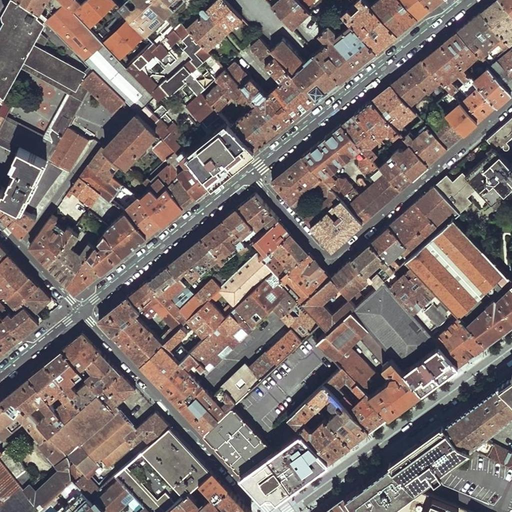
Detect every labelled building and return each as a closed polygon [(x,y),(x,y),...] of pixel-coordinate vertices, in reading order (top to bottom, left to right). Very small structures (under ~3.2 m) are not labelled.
[(69,171),(93,138),(76,128),(69,139),(62,135),(88,86),(113,110),(126,98),(89,62),(85,70),(43,46),(48,38),(37,30),(43,19),(37,15),(38,13),(20,0),(12,0),(5,12),(6,15),(14,20),(0,45),(0,91),(3,93),(19,64),(72,93),(53,130),(59,133),(52,143),(5,119),(1,126),(0,127),(0,135),(63,168),(69,171)] [(20,0),(38,13),(37,15),(43,19),(55,27),(89,62),(126,98),(138,110),(154,94),(126,65),(63,0),(20,0)] [(63,0),(126,65),(153,40),(146,33),(120,5),(114,0),(83,0),(81,3),(78,0),(63,0)] [(125,0),(120,5),(146,33),(163,17),(174,28),(181,21),(184,18),(174,7),(181,0),(125,0)] [(227,1),(226,0),(215,0),(205,9),(204,9),(203,8),(201,9),(200,9),(200,12),(201,13),(186,26),(208,49),(243,18),(227,1)] [(277,0),(272,5),(293,27),(311,12),(306,7),(299,0),(277,0)] [(352,21),(353,21),(380,49),(389,41),(400,32),(372,2),(369,0),(357,0),(361,4),(354,11),(350,6),(343,12),(352,21)] [(408,27),(418,18),(401,0),(374,0),(372,2),(400,32),(408,27)] [(425,13),(432,7),(425,0),(401,0),(418,18),(425,13)] [(481,11),(510,44),(511,41),(511,12),(500,0),(494,0),(489,4),(481,11)] [(511,0),(500,0),(511,12),(511,0)] [(469,21),(458,30),(479,54),(488,65),(511,90),(511,89),(511,46),(510,44),(481,11),(469,21)] [(311,14),(299,25),(308,34),(309,32),(320,23),(311,14)] [(180,145),(183,148),(211,183),(221,176),(243,158),(255,148),(232,123),(220,111),(201,91),(225,68),(208,49),(186,26),(181,21),(174,28),(156,44),(153,40),(126,65),(154,94),(138,110),(139,111),(156,129),(163,136),(175,150),(180,145)] [(336,29),(329,22),(324,27),(359,65),(368,58),(380,49),(353,21),(352,21),(336,35),(335,34),(336,29)] [(324,27),(320,23),(309,32),(314,38),(319,33),(325,38),(329,39),(330,40),(316,52),(341,79),(350,73),(359,65),(324,27)] [(442,43),(462,66),(475,54),(476,57),(479,54),(458,30),(449,37),(442,43)] [(272,50),(260,37),(252,44),(283,78),(266,94),(234,60),(225,68),(280,128),(298,114),(316,100),(290,71),(291,70),(272,50)] [(341,79),(316,52),(304,61),(283,39),(272,50),(291,70),(290,71),(316,100),(328,90),(341,79)] [(453,91),(458,86),(452,78),(457,73),(464,81),(470,75),(462,66),(442,43),(432,50),(422,58),(442,80),(450,89),(453,91)] [(427,90),(430,92),(442,80),(422,58),(416,63),(409,69),(427,90)] [(486,68),(488,70),(475,81),(497,104),(504,97),(511,90),(488,65),(486,68)] [(280,128),(225,68),(201,91),(220,111),(222,109),(221,106),(234,94),(243,103),(244,102),(250,108),(232,123),(255,148),(268,138),(280,128)] [(391,83),(410,105),(427,90),(409,69),(400,76),(391,83)] [(487,112),(497,104),(475,81),(470,75),(464,81),(458,86),(453,91),(478,120),(487,112)] [(372,99),(397,128),(416,111),(410,105),(391,83),(372,99)] [(450,89),(443,95),(451,105),(446,110),(465,132),(471,126),(478,120),(453,91),(450,89)] [(0,113),(0,114),(6,117),(14,101),(3,93),(0,91),(0,102),(4,106),(0,113)] [(356,111),(378,136),(388,127),(395,135),(400,131),(397,128),(372,99),(356,111)] [(436,110),(440,115),(429,125),(447,147),(456,139),(465,132),(446,110),(442,105),(436,110)] [(122,160),(124,162),(134,152),(140,157),(146,151),(140,145),(156,129),(139,111),(106,146),(122,160)] [(372,157),(377,153),(369,144),(378,136),(356,111),(342,123),(372,157)] [(511,116),(497,130),(457,165),(435,184),(460,212),(471,201),(467,196),(477,188),(492,204),(511,185),(511,277),(511,278),(511,116)] [(422,129),(413,136),(408,131),(404,134),(404,135),(413,144),(429,163),(438,155),(447,147),(429,125),(424,120),(422,118),(417,122),(422,129)] [(372,157),(342,123),(322,139),(303,154),(341,197),(363,221),(400,188),(380,165),(372,157)] [(0,196),(31,212),(63,168),(0,135),(0,196)] [(175,150),(163,136),(153,146),(165,160),(167,158),(175,150)] [(109,178),(112,174),(114,170),(109,167),(113,162),(118,165),(122,160),(106,146),(103,143),(96,153),(89,162),(109,178)] [(429,163),(413,144),(406,150),(397,148),(394,153),(414,176),(421,170),(429,163)] [(158,192),(166,183),(172,177),(176,173),(178,171),(197,194),(204,189),(211,183),(183,148),(178,153),(175,150),(167,158),(171,162),(151,180),(147,176),(144,179),(152,186),(158,192)] [(407,182),(414,176),(394,153),(380,165),(400,188),(407,182)] [(273,180),(298,208),(300,205),(298,202),(321,183),(323,185),(321,188),(326,193),(328,192),(331,194),(306,217),(312,223),(341,197),(303,154),(296,159),(280,172),(273,178),(273,180)] [(123,182),(128,186),(138,174),(134,171),(124,162),(122,160),(118,165),(114,170),(112,174),(123,182)] [(110,198),(111,199),(123,182),(112,174),(109,178),(89,162),(84,169),(80,175),(101,191),(96,198),(100,201),(105,194),(110,198)] [(144,179),(147,176),(138,167),(134,171),(138,174),(144,179)] [(191,200),(197,194),(178,171),(176,173),(179,177),(175,180),(172,177),(166,183),(184,205),(191,200)] [(75,182),(70,188),(73,191),(91,205),(96,198),(101,191),(80,175),(75,182)] [(174,213),(184,205),(166,183),(158,192),(152,186),(140,196),(163,222),(174,213)] [(439,226),(441,229),(436,234),(419,248),(414,253),(406,260),(486,344),(496,337),(511,325),(511,324),(511,278),(456,216),(460,212),(435,184),(425,192),(416,200),(435,222),(439,226)] [(245,200),(237,206),(257,229),(266,221),(270,225),(279,218),(257,192),(254,193),(245,200)] [(140,196),(139,195),(124,209),(147,234),(155,228),(163,222),(140,196)] [(23,235),(37,215),(31,212),(0,196),(0,211),(13,226),(22,235),(23,235)] [(332,246),(334,247),(363,221),(341,197),(312,223),(323,235),(332,246)] [(142,238),(147,234),(124,209),(111,199),(110,198),(105,204),(116,212),(118,213),(120,214),(108,225),(103,231),(124,253),(130,248),(142,238)] [(402,213),(389,224),(406,245),(414,253),(419,248),(413,242),(435,222),(416,200),(402,213)] [(231,211),(225,216),(246,238),(257,229),(237,206),(231,211)] [(48,262),(73,229),(68,225),(66,227),(63,232),(52,223),(57,217),(52,213),(31,242),(30,244),(39,253),(48,262)] [(213,226),(202,235),(220,255),(219,257),(222,261),(240,246),(243,249),(250,244),(246,238),(225,216),(213,226)] [(285,225),(279,218),(270,225),(261,233),(254,239),(267,253),(291,231),(285,225)] [(52,223),(63,232),(66,227),(55,219),(52,223)] [(379,233),(370,240),(396,269),(400,265),(393,257),(406,245),(389,224),(379,233)] [(95,243),(96,241),(90,236),(79,251),(70,244),(81,230),(76,225),(73,229),(48,262),(58,273),(67,283),(90,250),(95,243)] [(114,261),(124,253),(103,231),(98,238),(102,242),(97,245),(95,243),(90,250),(105,268),(114,261)] [(296,236),(291,231),(267,253),(262,257),(274,270),(280,276),(309,251),(296,236)] [(167,264),(178,276),(185,270),(192,278),(219,257),(220,255),(202,235),(183,250),(167,264)] [(3,244),(0,240),(0,259),(9,251),(3,244)] [(396,269),(370,240),(361,249),(352,257),(370,277),(373,281),(377,285),(385,279),(394,270),(396,269)] [(89,280),(105,268),(90,250),(67,283),(75,292),(89,280)] [(15,257),(9,251),(0,259),(0,280),(20,262),(15,257)] [(205,337),(234,308),(229,304),(222,311),(213,302),(223,294),(235,307),(274,270),(262,257),(257,251),(251,257),(225,282),(221,286),(204,303),(188,319),(205,337)] [(320,263),(309,251),(280,276),(284,281),(288,278),(303,295),(299,298),(302,301),(331,275),(320,263)] [(370,277),(352,257),(341,266),(331,275),(302,301),(320,321),(327,329),(351,308),(377,285),(373,281),(361,292),(357,289),(370,277)] [(394,270),(385,279),(440,342),(459,364),(471,355),(486,344),(406,260),(403,263),(409,269),(400,276),(394,270)] [(25,268),(20,262),(0,280),(0,286),(2,289),(0,291),(0,301),(30,273),(25,268)] [(149,279),(160,292),(178,276),(167,264),(157,272),(149,279)] [(274,270),(235,307),(234,308),(205,337),(199,343),(158,382),(181,407),(204,432),(231,406),(320,321),(302,301),(299,298),(284,281),(280,276),(274,270)] [(35,279),(30,273),(0,301),(0,311),(1,312),(4,316),(11,311),(3,303),(6,301),(10,298),(16,305),(21,301),(40,283),(35,279)] [(221,286),(225,282),(217,273),(213,277),(221,286)] [(188,319),(204,303),(195,294),(178,276),(160,292),(141,309),(113,334),(127,349),(141,364),(172,334),(168,330),(167,330),(166,331),(160,337),(146,322),(152,316),(159,309),(177,329),(182,324),(188,319)] [(213,277),(195,294),(204,303),(221,286),(213,277)] [(128,295),(141,309),(160,292),(149,279),(139,287),(128,295)] [(377,285),(351,308),(404,369),(440,342),(385,279),(377,285)] [(53,297),(40,283),(21,301),(40,321),(44,317),(38,311),(53,297)] [(100,320),(113,334),(141,309),(128,295),(113,308),(101,318),(100,320)] [(40,321),(21,301),(16,305),(20,309),(14,314),(11,311),(4,316),(20,336),(29,329),(40,321)] [(422,390),(404,369),(351,308),(327,329),(318,338),(343,364),(389,414),(406,402),(422,390)] [(152,316),(166,331),(167,330),(168,330),(172,334),(177,329),(159,309),(152,316)] [(4,316),(1,312),(0,312),(0,343),(5,349),(12,343),(20,336),(4,316)] [(158,382),(199,343),(194,338),(176,356),(169,347),(187,330),(182,324),(177,329),(172,334),(141,364),(150,373),(158,382)] [(114,364),(84,331),(73,339),(63,348),(91,383),(114,364)] [(459,364),(440,342),(404,369),(422,390),(441,377),(459,364)] [(82,406),(98,392),(91,383),(63,348),(55,354),(46,361),(82,406)] [(66,419),(82,406),(46,361),(38,368),(30,374),(48,398),(58,390),(65,398),(55,406),(66,419)] [(118,368),(114,364),(91,383),(98,392),(122,372),(118,368)] [(325,382),(370,429),(379,422),(389,414),(343,364),(325,382)] [(72,478),(89,496),(99,488),(85,473),(104,456),(111,463),(131,446),(133,446),(144,436),(150,444),(172,425),(156,409),(137,426),(118,403),(136,387),(122,372),(98,392),(82,406),(66,419),(50,434),(67,453),(75,461),(70,466),(72,478)] [(511,373),(498,384),(511,396),(511,373)] [(50,434),(66,419),(55,406),(48,398),(30,374),(14,387),(0,398),(16,411),(22,404),(29,411),(41,401),(50,412),(38,421),(50,434)] [(370,429),(325,382),(308,398),(317,407),(325,415),(351,443),(359,437),(370,429)] [(511,396),(498,384),(471,404),(444,423),(459,441),(470,446),(511,466),(511,396)] [(29,411),(22,404),(16,411),(0,398),(0,458),(39,508),(62,487),(72,478),(70,466),(71,460),(67,453),(50,434),(38,421),(29,411)] [(317,407),(308,398),(290,416),(303,431),(329,458),(340,450),(351,443),(325,415),(312,428),(309,429),(303,423),(305,418),(317,407)] [(244,421),(231,406),(204,432),(211,439),(217,446),(244,421)] [(329,458),(303,431),(274,452),(244,421),(217,446),(264,495),(270,491),(276,497),(329,458)] [(409,448),(389,463),(417,487),(470,446),(459,441),(444,423),(434,431),(409,448)] [(200,482),(213,470),(193,448),(172,425),(150,444),(116,473),(150,511),(164,511),(181,498),(188,492),(200,482)] [(0,511),(34,511),(39,508),(0,458),(0,511)] [(472,511),(417,487),(389,463),(378,471),(364,482),(354,489),(345,495),(356,511),(472,511)] [(212,495),(216,499),(229,487),(221,479),(213,470),(200,482),(212,495)] [(150,511),(116,473),(99,488),(89,496),(103,511),(150,511)] [(103,511),(89,496),(72,478),(62,487),(75,501),(62,511),(103,511)] [(229,487),(216,499),(227,511),(251,511),(252,511),(229,487)] [(227,511),(216,499),(212,495),(201,505),(188,492),(181,498),(193,511),(227,511)] [(332,505),(321,511),(356,511),(345,495),(332,505)] [(193,511),(181,498),(164,511),(193,511)]
